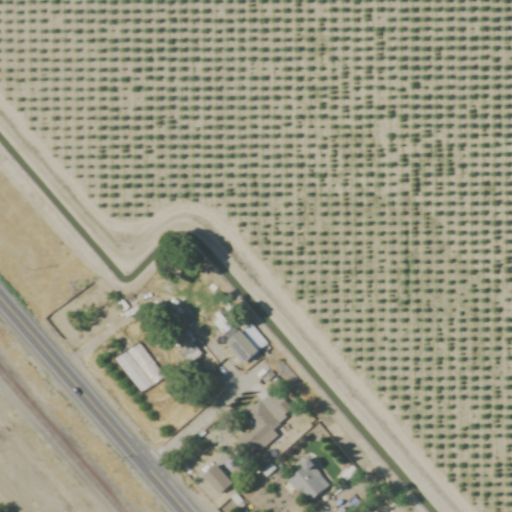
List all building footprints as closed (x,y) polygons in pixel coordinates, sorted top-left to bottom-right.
[(241,364),(255,352),(235,330),(222,342),(241,364)] [(182,332),(200,352),(186,365),(174,351),(181,345),(175,339),(182,332)] [(273,433),(250,452),(238,438),(253,425),(240,409),(249,402),(251,403),(264,393),(268,398),(274,393),(279,398),(274,402),(281,412),(279,414),(281,417),(268,428),(273,433)] [(298,490),(306,499),(325,484),(304,457),(296,463),(299,467),(283,479),(294,493),(298,490)] [(197,477),(215,497),(230,483),(212,464),(197,477)]
